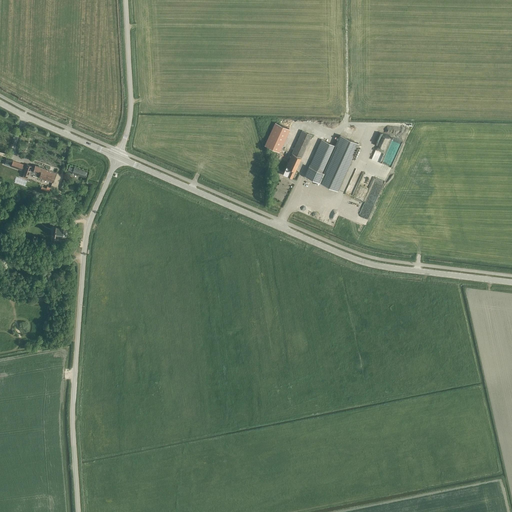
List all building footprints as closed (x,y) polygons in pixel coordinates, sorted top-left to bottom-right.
[(289,128),(275,122),(264,145),(278,151),(289,128)] [(337,148),(323,175),(341,184),(364,138),(346,129),(337,148)] [(306,148),(313,136),(303,131),(292,154),(286,167),(282,174),(286,176),(291,178),(306,149),(306,148)] [(323,175),(337,148),(322,141),(309,168),(323,175)] [(21,170),(23,164),(13,160),(11,166),(21,170)] [(29,173),(52,182),(56,172),(35,165),(34,168),(31,167),(32,166),(27,164),(23,174),(28,176),(29,173)] [(77,169),(77,168),(74,167),(73,169),(69,167),(67,170),(72,172),(85,177),(87,172),(77,169)] [(66,230),(68,230),(67,229),(66,229),(64,227),(64,226),(63,226),(63,227),(60,227),(60,225),(59,225),(59,226),(56,226),(56,225),(55,225),(53,236),(54,236),(55,235),(58,235),(58,236),(59,236),(59,235),(61,236),(61,237),(63,237),(63,236),(66,235),(67,235),(66,234),(66,230)]
